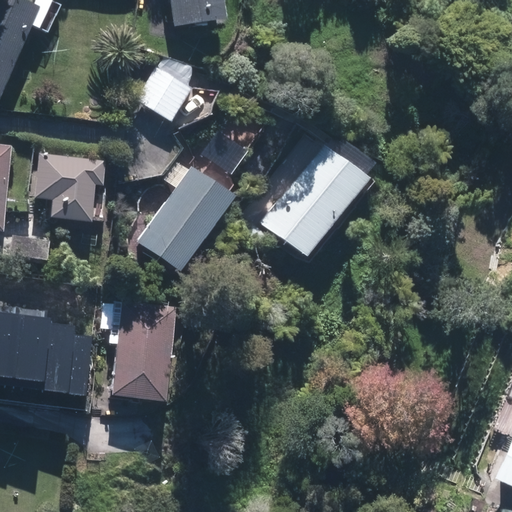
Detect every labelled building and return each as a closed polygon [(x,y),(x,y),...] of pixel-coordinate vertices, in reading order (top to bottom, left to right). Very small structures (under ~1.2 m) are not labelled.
[(36,0),(34,6),(19,0),(0,0),(0,98),(31,26),(48,33),(61,2),(55,0),(36,0)] [(205,22),(227,20),(224,0),(169,0),(172,29),(205,26),(205,22)] [(192,88),(155,66),(134,101),(170,123),(192,88)] [(372,167),(331,135),(261,223),(307,260),(358,196),(360,198),(371,185),(363,178),(372,167)] [(0,231),(4,232),(9,146),(0,145),(0,231)] [(255,146),(238,170),(259,184),(276,160),(255,146)] [(103,185),(104,169),(96,159),(40,157),(40,165),(37,165),(35,199),(51,200),(50,220),(90,221),(91,199),(94,199),(95,185),(103,185)] [(190,166),(137,243),(180,273),(233,197),(190,166)] [(45,236),(0,233),(0,258),(44,261),(45,236)] [(103,275),(24,272),(22,302),(102,305),(103,275)] [(14,374),(16,334),(8,334),(10,283),(0,282),(0,379),(7,380),(7,374),(14,374)] [(117,327),(112,395),(165,399),(170,331),(117,327)] [(93,367),(47,363),(43,409),(90,413),(93,367)] [(511,487),(511,431),(491,478),(511,487)]
